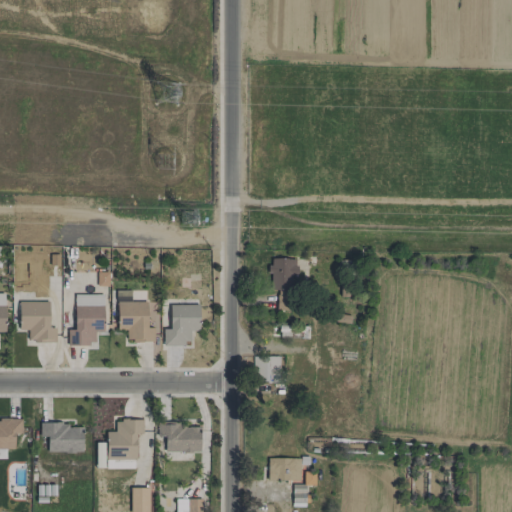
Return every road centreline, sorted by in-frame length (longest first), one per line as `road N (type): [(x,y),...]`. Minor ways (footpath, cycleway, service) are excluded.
road 1 (residential): [(230,511),(229,0)]
road 2 (residential): [(0,381),(230,381)]
